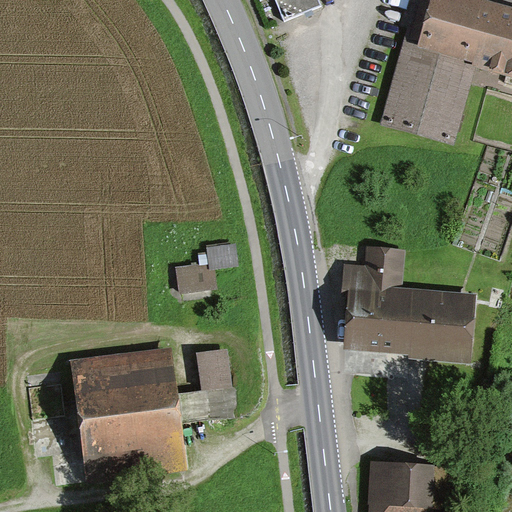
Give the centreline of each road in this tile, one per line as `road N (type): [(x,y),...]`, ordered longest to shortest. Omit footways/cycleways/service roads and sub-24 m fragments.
road 1 (primary): [(329,511),(297,221),(253,72),(222,0)]
road 2 (track): [(3,511),(187,475),(318,406)]
